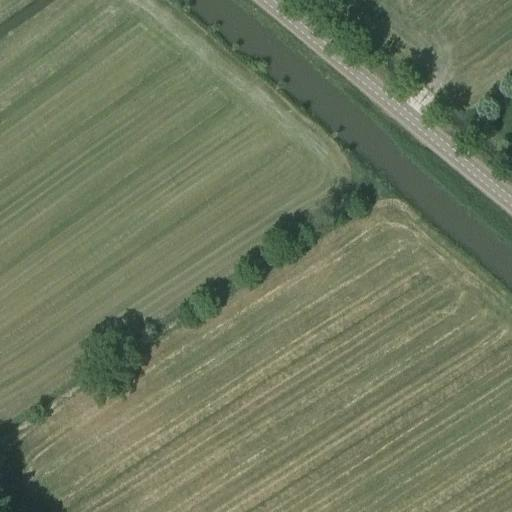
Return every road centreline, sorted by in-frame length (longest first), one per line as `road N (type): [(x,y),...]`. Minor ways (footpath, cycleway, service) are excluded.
road 1 (track): [(151,0),(511,316)]
road 2 (tertiary): [(511,204),(268,0)]
